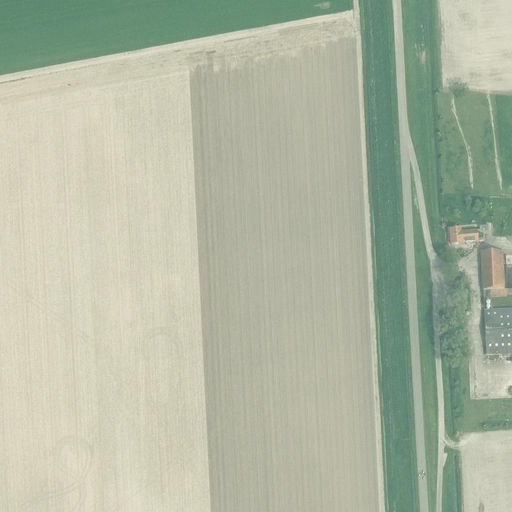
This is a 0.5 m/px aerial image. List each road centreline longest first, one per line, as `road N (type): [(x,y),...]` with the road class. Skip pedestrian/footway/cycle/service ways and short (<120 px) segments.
road 1 (residential): [(436,511),(435,275),(402,137)]
road 2 (unclassified): [(402,137),(423,511)]
road 3 (unclassified): [(396,0),(402,137)]
